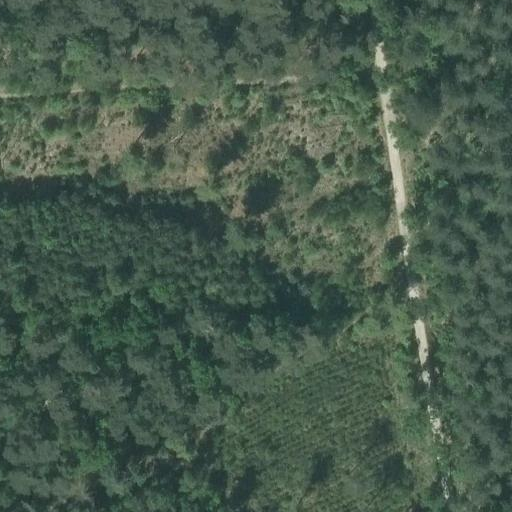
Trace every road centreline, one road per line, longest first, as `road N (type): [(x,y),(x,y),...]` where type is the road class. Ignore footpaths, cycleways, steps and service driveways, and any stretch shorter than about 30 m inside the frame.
road 1 (track): [(449,511),(407,290)]
road 2 (track): [(407,290),(380,73)]
